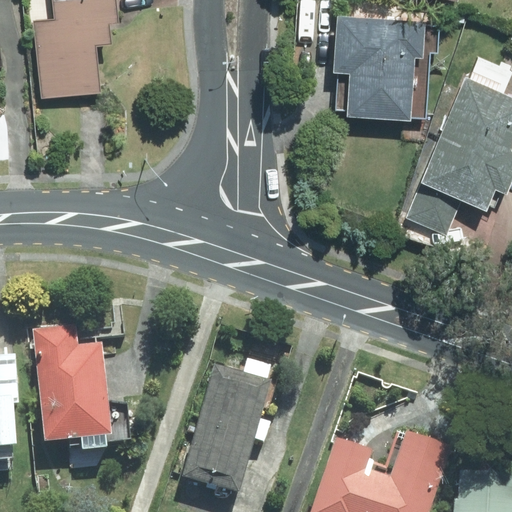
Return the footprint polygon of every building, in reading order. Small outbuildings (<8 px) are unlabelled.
[(40,98),(97,92),(92,44),(107,43),(105,23),(113,23),(110,0),(50,0),(52,18),(32,20),(40,98)] [(462,11),(446,8),(444,20),(460,23),(462,11)] [(432,51),(434,25),(417,24),(417,19),(329,13),(325,70),(341,71),(339,115),(403,119),(403,116),(420,118),(424,51),(432,51)] [(499,193),(511,163),(511,151),(506,149),(511,135),(511,98),(461,76),(415,181),(418,183),(403,217),(443,235),(458,201),(478,210),(488,188),(499,193)] [(39,441),(107,434),(98,343),(76,345),(74,327),(29,331),(39,441)] [(16,402),(15,358),(0,357),(0,444),(8,445),(7,403),(16,402)] [(267,382),(212,365),(176,477),(231,494),(267,382)] [(425,511),(448,447),(405,432),(388,479),(362,470),(368,453),(333,440),(307,511),(425,511)] [(510,511),(511,490),(511,474),(457,470),(455,499),(451,498),(450,511),(510,511)]
